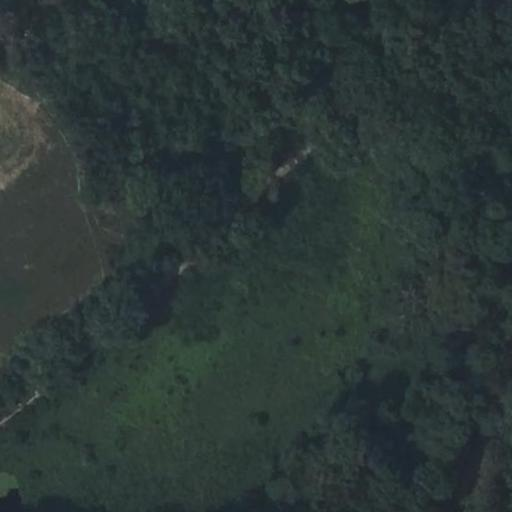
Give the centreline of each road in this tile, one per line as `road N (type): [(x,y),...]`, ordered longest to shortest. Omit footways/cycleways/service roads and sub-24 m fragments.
road 1 (track): [(0,420),(369,105),(492,27),(511,25)]
road 2 (track): [(464,511),(505,387),(481,340),(485,204),(425,70)]
